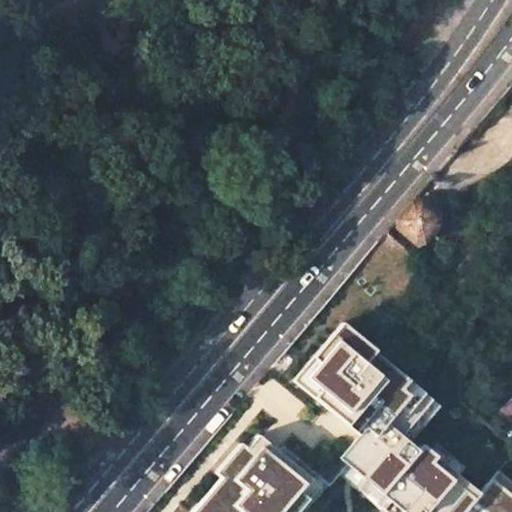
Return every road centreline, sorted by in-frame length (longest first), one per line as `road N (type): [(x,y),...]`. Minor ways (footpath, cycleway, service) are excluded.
road 1 (primary): [(493,0),(458,63),(73,511)]
road 2 (trunk): [(511,145),(349,511)]
road 3 (trunk): [(423,511),(511,301)]
